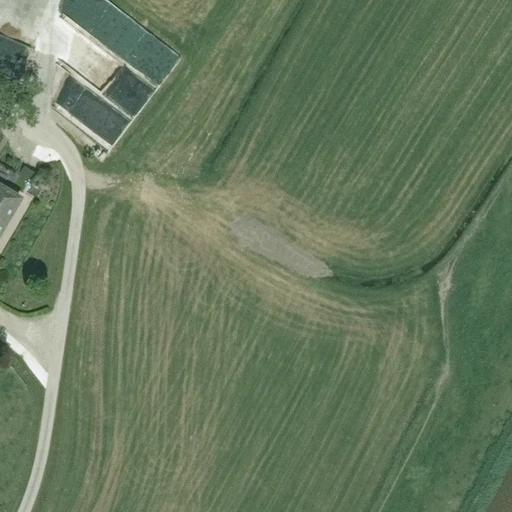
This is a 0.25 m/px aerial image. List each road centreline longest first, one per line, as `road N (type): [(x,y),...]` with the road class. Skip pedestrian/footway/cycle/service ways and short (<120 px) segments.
road 1 (track): [(236,0),(110,179),(76,185),(51,352)]
road 2 (unclassified): [(14,511),(52,392),(51,352)]
